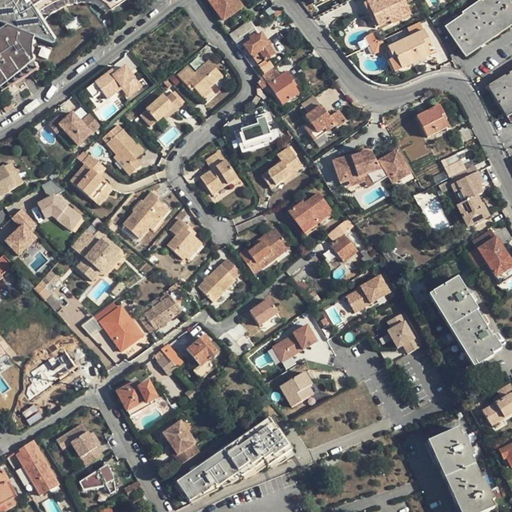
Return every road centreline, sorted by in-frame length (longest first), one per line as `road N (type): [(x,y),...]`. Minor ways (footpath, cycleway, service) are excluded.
road 1 (residential): [(286,0),(363,91),(396,97),(441,81),(463,84),(511,185)]
road 2 (residential): [(194,0),(250,83),(177,167),(222,231)]
road 3 (residential): [(0,130),(185,0)]
road 4 (residential): [(104,391),(166,511)]
